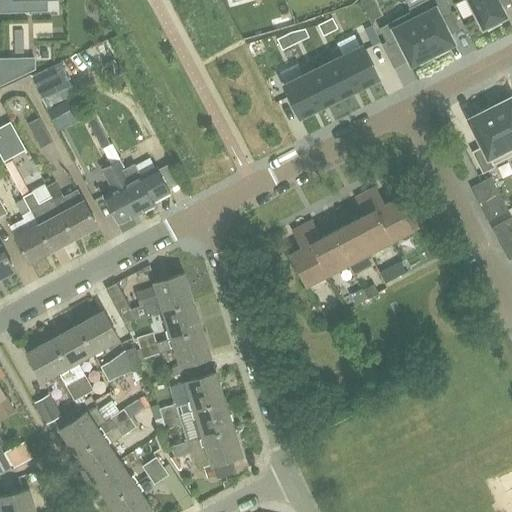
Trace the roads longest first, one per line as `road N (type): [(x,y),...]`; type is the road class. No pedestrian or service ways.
road 1 (residential): [(291,477),(209,212)]
road 2 (residential): [(0,323),(209,212)]
road 3 (residential): [(511,304),(403,108)]
road 4 (residential): [(209,212),(403,108)]
road 5 (residential): [(403,108),(511,55)]
